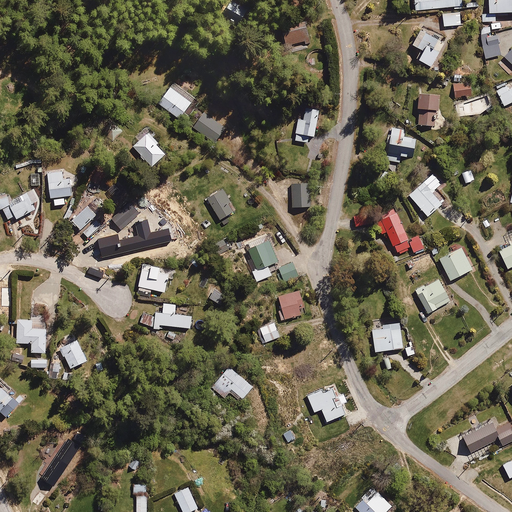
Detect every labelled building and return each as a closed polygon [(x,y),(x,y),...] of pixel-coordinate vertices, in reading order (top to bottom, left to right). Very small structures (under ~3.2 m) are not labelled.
[(254,6),(244,0),(232,0),(227,9),(246,20),(254,6)] [(415,0),(416,12),(464,8),(463,0),(415,0)] [(511,0),(489,0),(489,14),(511,13),(511,0)] [(459,11),(442,13),(444,29),(461,27),(459,11)] [(308,26),(290,30),(294,47),(312,43),(308,26)] [(446,44),(421,31),(413,46),(421,51),(416,61),(433,70),(446,44)] [(499,34),(481,38),(485,57),(504,53),(499,34)] [(28,47),(18,55),(30,70),(40,61),(28,47)] [(469,80),(453,83),(456,99),(473,96),(469,80)] [(511,103),(511,84),(498,92),(505,107),(511,103)] [(193,104),(171,86),(157,102),(179,120),(193,104)] [(418,128),(433,128),(434,111),(440,111),(440,96),(419,95),(418,128)] [(294,140),(306,141),(306,136),(315,138),(319,108),(299,106),(294,140)] [(225,129),(201,113),(191,128),(215,144),(225,129)] [(145,160),(152,167),(166,155),(157,146),(159,144),(151,135),(156,130),(149,122),(135,135),(139,140),(133,146),(141,155),(139,156),(144,161),(145,160)] [(418,135),(393,132),(390,147),(416,151),(418,135)] [(72,178),(65,170),(48,171),(50,199),(73,197),(72,178)] [(432,176),(408,196),(428,219),(445,204),(435,192),(441,187),(432,176)] [(310,183),(291,184),(291,206),(310,205),(310,183)] [(17,219),(37,210),(33,203),(39,200),(33,187),(0,203),(0,205),(7,220),(16,215),(17,219)] [(225,189),(208,198),(220,220),(237,210),(225,189)] [(105,221),(84,203),(69,222),(90,239),(105,221)] [(140,214),(131,204),(112,220),(122,231),(140,214)] [(378,237),(387,232),(399,256),(410,250),(413,256),(428,248),(421,233),(410,239),(394,205),(369,217),(378,237)] [(363,227),(362,211),(353,211),(354,228),(363,227)] [(118,234),(97,239),(102,258),(171,241),(169,229),(150,233),(148,219),(135,222),(138,236),(119,240),(118,234)] [(270,242),(249,250),(256,267),(250,269),(255,282),(272,275),(268,266),(278,261),(270,242)] [(511,242),(498,250),(507,270),(511,267),(511,242)] [(462,248),(440,258),(451,282),(473,271),(462,248)] [(291,258),(277,264),(285,282),(298,276),(291,258)] [(171,270),(142,264),(137,286),(165,293),(171,270)] [(438,277),(414,290),(428,315),(452,301),(438,277)] [(297,286),(276,293),(281,309),(277,311),(280,321),(301,314),(299,308),(304,307),(297,286)] [(0,287),(0,308),(5,309),(5,315),(12,315),(12,288),(0,287)] [(196,309),(163,302),(162,312),(156,311),(155,318),(145,311),(140,322),(153,327),(153,330),(160,332),(161,325),(192,330),(196,309)] [(41,319),(16,320),(16,343),(32,342),(32,353),(48,353),(48,329),(41,329),(41,319)] [(384,320),(371,322),(375,352),(403,349),(400,323),(384,325),(384,320)] [(273,321),(259,327),(266,342),(280,336),(273,321)] [(88,361),(77,338),(58,346),(63,357),(65,356),(71,369),(88,361)] [(318,357),(302,364),(311,383),(327,376),(318,357)] [(47,358),(31,359),(31,368),(47,368),(47,358)] [(214,388),(224,396),(228,391),(242,402),(254,387),(231,368),(214,388)] [(25,398),(1,379),(0,380),(0,411),(8,418),(25,398)] [(333,379),(304,390),(312,412),(322,408),(327,421),(345,414),(342,404),(347,402),(344,392),(338,394),(333,379)] [(511,423),(497,432),(492,421),(462,437),(472,456),(482,451),(481,449),(498,440),(499,441),(511,434),(511,423)] [(86,473),(97,455),(82,445),(87,437),(72,428),(43,475),(58,485),(64,474),(68,477),(74,466),(86,473)] [(136,497),(147,497),(147,484),(134,484),(134,497),(136,497)] [(48,507),(54,498),(47,494),(50,490),(42,485),(32,502),(39,507),(42,503),(48,507)] [(189,486),(173,493),(181,511),(192,511),(200,509),(189,486)] [(373,486),(353,506),(359,511),(388,511),(394,507),(373,486)] [(147,511),(147,497),(136,497),(136,511),(147,511)]
